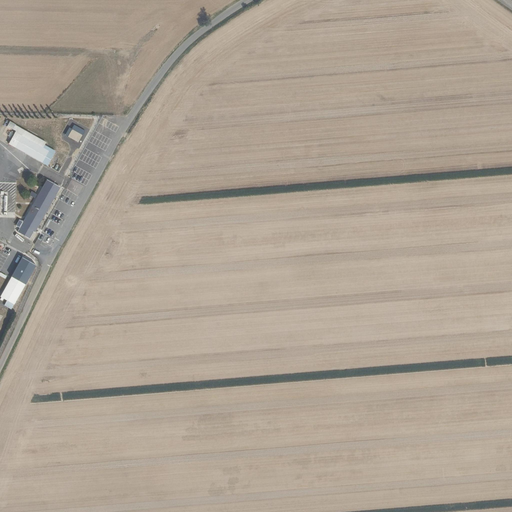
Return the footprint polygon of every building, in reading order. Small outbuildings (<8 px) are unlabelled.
[(8,144),(47,166),(55,152),(16,130),(14,133),(8,144)] [(86,139),(81,148),(92,154),(97,145),(86,139)] [(63,164),(58,173),(68,177),(75,162),(63,156),(60,162),(63,164)] [(34,233),(59,188),(46,181),(17,233),(29,240),(33,233),(34,233)] [(54,209),(68,214),(71,205),(58,200),(54,209)] [(0,297),(14,305),(15,303),(35,267),(22,259),(1,296),(0,297)]
